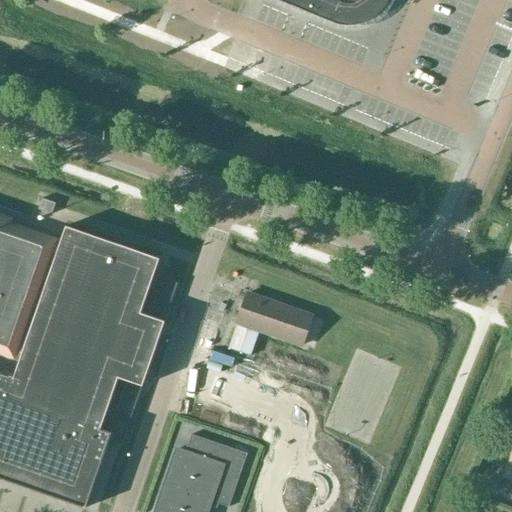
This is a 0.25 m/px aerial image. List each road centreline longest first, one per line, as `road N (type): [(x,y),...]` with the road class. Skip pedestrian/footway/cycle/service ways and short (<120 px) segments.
road 1 (residential): [(496,132),(179,0)]
road 2 (residential): [(121,511),(229,197)]
road 3 (unclassified): [(229,197),(0,116)]
road 4 (unclassified): [(440,271),(229,197)]
road 5 (residential): [(440,271),(496,132)]
